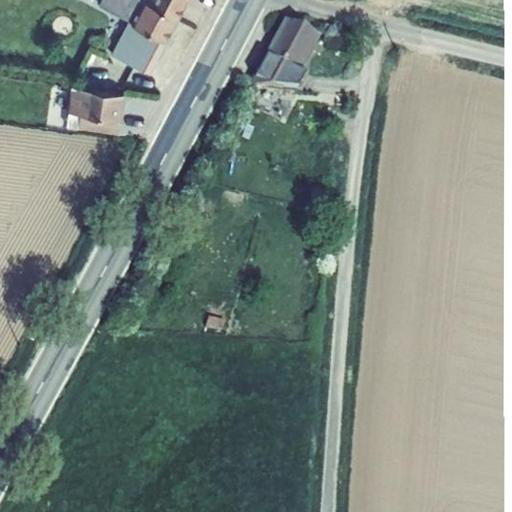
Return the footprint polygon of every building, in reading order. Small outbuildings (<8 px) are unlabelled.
[(132,20),(166,38),(178,15),(148,0),(100,0),(99,3),(132,20)] [(148,0),(178,15),(186,0),(148,0)] [(149,71),(166,38),(132,20),(114,53),(149,71)] [(284,22),(249,87),(296,92),(304,75),(297,71),(316,37),(284,22)] [(72,85),(67,123),(118,131),(124,92),(72,85)] [(308,188),(304,208),(320,212),(324,191),(308,188)]
